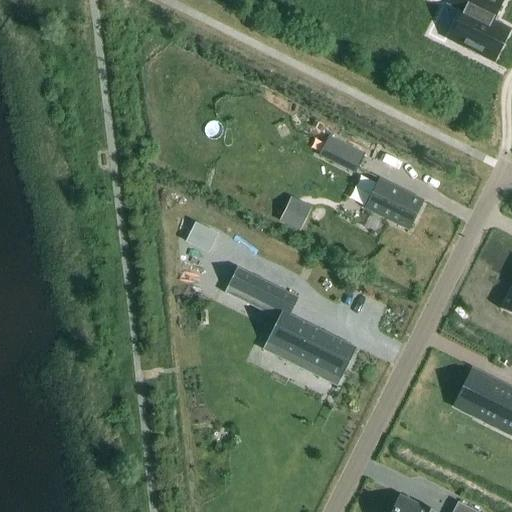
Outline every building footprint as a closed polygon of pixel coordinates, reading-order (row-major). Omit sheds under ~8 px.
[(503,0),(451,0),(450,2),(465,10),(451,38),(465,45),(464,47),(480,55),(481,53),(495,60),(510,30),(493,22),(503,0)] [(347,145),(340,160),(358,168),(365,153),(347,145)] [(380,179),(365,209),(410,231),(425,201),(380,179)] [(288,204),(280,221),(302,232),(310,214),(288,204)] [(208,259),(220,233),(196,222),(184,248),(208,259)] [(236,266),(225,288),(281,315),(267,342),(342,379),(357,348),(292,316),(301,298),(236,266)] [(511,284),(500,309),(511,314),(511,284)] [(473,371),(455,407),(511,435),(511,388),(474,369),(473,371)]
